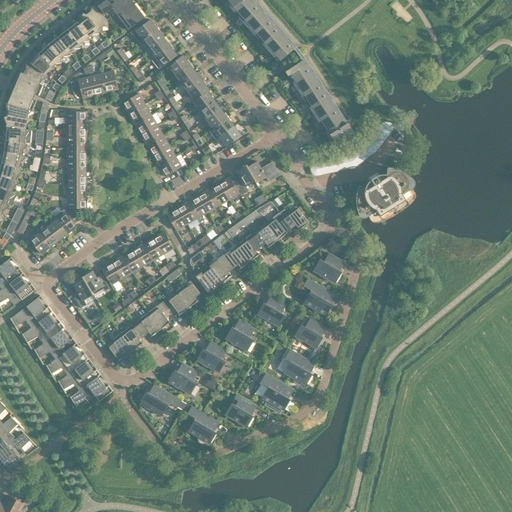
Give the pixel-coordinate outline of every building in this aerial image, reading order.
[(95,7),(97,9),(102,16),(111,9),(118,17),(119,17),(127,28),(126,29),(126,30),(127,29),(128,30),(130,28),(130,27),(132,25),(134,23),(135,22),(135,21),(135,20),(135,19),(136,17),(139,21),(145,17),(135,3),(134,4),(130,0),(106,0),(105,1),(105,0),(95,7)] [(294,49),(250,0),(226,0),(240,15),(238,17),(278,63),(294,49)] [(98,31),(98,30),(102,27),(108,27),(108,23),(102,16),(97,9),(95,7),(92,6),(89,13),(86,15),(98,31)] [(98,34),(98,30),(98,31),(86,15),(82,13),(79,20),(77,22),(77,23),(88,38),(92,35),(98,34)] [(89,41),(88,38),(77,23),(77,22),(76,22),(73,20),(70,28),(67,30),(79,45),(83,42),(89,41)] [(139,43),(142,40),(157,29),(150,20),(132,34),(139,43)] [(79,45),(67,30),(67,29),(63,28),(60,35),(58,37),(69,52),(73,49),(79,48),(79,45)] [(157,29),(142,40),(139,43),(145,51),(147,50),(149,48),(149,49),(163,38),(157,29)] [(70,56),(69,52),(58,37),(57,36),(54,35),(51,43),(48,45),(60,59),(64,57),(70,56)] [(154,59),(155,57),(170,46),(163,38),(149,49),(149,48),(147,50),(154,59)] [(41,51),(39,54),(38,54),(52,67),(53,67),(55,64),(61,63),(60,59),(48,45),(47,44),(44,43),(41,51)] [(159,69),(162,66),(177,55),(170,46),(155,57),(154,59),(152,60),(159,69)] [(104,52),(108,58),(113,53),(109,48),(104,52)] [(52,67),(38,54),(39,54),(38,53),(34,52),(32,61),(30,63),(30,64),(45,75),(46,75),(48,72),(54,70),(53,67),(52,67)] [(101,63),(108,58),(104,52),(97,58),(101,63)] [(183,56),(168,67),(175,76),(189,65),(183,56)] [(345,124),(339,116),(302,60),(285,72),(288,76),(290,74),(291,75),(288,77),(322,128),(324,126),(336,144),(354,133),(347,123),(345,124)] [(46,75),(45,75),(30,64),(30,63),(26,62),(25,71),(23,74),(39,84),(41,81),(41,80),(47,78),(46,75)] [(196,73),(189,65),(175,76),(182,84),(196,73)] [(113,71),(101,74),(106,93),(118,90),(113,71)] [(182,84),(188,93),(203,82),(204,81),(198,72),(196,73),(182,84)] [(39,84),(23,74),(20,73),(19,76),(18,75),(15,81),(17,82),(16,83),(17,86),(15,92),(12,93),(11,95),(10,94),(7,100),(9,100),(7,103),(32,110),(42,86),(39,84)] [(94,96),(106,93),(101,74),(89,77),(94,96)] [(82,99),(94,96),(89,77),(77,80),(82,99)] [(188,93),(194,101),(195,101),(207,92),(208,92),(209,91),(203,82),(188,93)] [(51,102),(55,94),(50,91),(48,94),(48,93),(45,99),(51,102)] [(194,101),(192,102),(199,111),(214,100),(208,92),(207,92),(195,101),(194,101)] [(145,104),(138,94),(122,103),(128,114),(145,104)] [(215,99),(214,100),(199,111),(206,120),(220,109),(222,108),(215,99)] [(8,116),(27,120),(27,119),(27,116),(27,115),(32,111),(32,110),(7,103),(7,104),(6,104),(8,113),(8,116)] [(151,115),(145,104),(128,114),(134,124),(151,115)] [(220,109),(206,120),(212,129),(227,118),(220,109)] [(86,124),(86,112),(67,112),(67,124),(86,124)] [(157,125),(151,115),(134,124),(140,135),(157,125)] [(26,126),(25,126),(29,122),(27,119),(27,120),(8,116),(7,116),(3,117),(7,126),(6,129),(25,130),(26,126)] [(227,118),(212,129),(219,137),(233,126),(227,118)] [(86,136),(86,124),(67,124),(67,136),(86,136)] [(377,128),(386,135),(388,136),(391,132),(386,128),(381,124),(377,128)] [(163,136),(157,125),(140,135),(146,145),(163,136)] [(233,126),(219,137),(226,146),(240,135),(233,126)] [(388,136),(386,135),(377,128),(374,133),(384,141),(388,136)] [(30,130),(25,130),(6,129),(5,129),(2,131),(6,137),(5,140),(5,141),(24,143),(25,143),(29,143),(30,130)] [(381,145),(384,141),(374,133),(370,137),(381,145)] [(67,136),(67,148),(86,148),(86,136),(67,136)] [(169,146),(163,136),(146,145),(152,156),(169,146)] [(377,150),(381,145),(370,137),(367,142),(377,150)] [(25,143),(24,143),(5,141),(5,140),(4,140),(1,142),(4,149),(4,152),(22,156),(22,155),(23,150),(27,145),(25,143)] [(376,151),(377,150),(367,142),(362,145),(370,156),(376,151)] [(362,145),(358,149),(366,159),(370,156),(362,145)] [(175,156),(169,146),(152,156),(158,166),(175,156)] [(207,159),(214,155),(208,146),(201,150),(207,159)] [(86,160),(86,148),(67,148),(67,160),(86,160)] [(361,163),(366,159),(358,149),(353,152),(361,163)] [(22,155),(22,156),(4,152),(3,152),(0,152),(0,154),(2,160),(1,163),(1,164),(20,168),(21,162),(25,158),(22,155)] [(354,168),(361,163),(353,152),(349,155),(351,169),(354,168)] [(175,156),(158,166),(165,177),(176,170),(179,168),(181,167),(185,165),(179,154),(175,156)] [(348,156),(343,157),(346,170),(351,169),(349,155),(348,156)] [(340,171),(346,170),(343,157),(337,158),(340,171)] [(337,158),(332,159),(335,172),(340,171),(337,158)] [(332,159),(326,161),(329,173),(335,172),(332,159)] [(67,160),(67,172),(86,172),(86,160),(67,160)] [(247,167),(255,181),(254,181),(255,183),(265,177),(268,182),(273,179),(266,166),(261,168),(257,161),(247,167)] [(324,175),(329,173),(326,161),(321,162),(324,175)] [(315,163),(317,169),(318,176),(324,175),(321,162),(315,163)] [(0,174),(16,180),(18,174),(22,170),(20,168),(1,164),(1,163),(0,163),(0,174)] [(245,186),(254,181),(255,181),(247,167),(246,165),(235,171),(239,178),(235,181),(243,194),(248,191),(245,186)] [(412,187),(413,187),(413,186),(413,185),(414,185),(414,184),(414,183),(414,182),(413,181),(412,180),(410,178),(407,175),(404,173),(401,172),(397,170),(392,169),(388,168),(386,175),(386,174),(385,175),(389,176),(389,178),(381,184),(376,176),(371,179),(376,188),(374,189),(374,188),(368,192),(365,192),(366,188),(365,188),(359,186),(357,190),(357,194),(356,199),(356,201),(357,204),(357,206),(357,209),(358,212),(359,214),(359,215),(360,215),(360,216),(361,217),(362,217),(363,217),(364,217),(366,217),(366,216),(376,210),(380,216),(388,211),(386,209),(396,203),(398,205),(406,200),(402,194),(411,188),(412,187)] [(86,184),(86,172),(67,172),(67,184),(86,184)] [(16,180),(0,174),(0,187),(12,192),(14,187),(19,182),(16,180)] [(229,178),(218,184),(228,200),(239,194),(229,178)] [(67,184),(67,196),(86,196),(86,184),(67,184)] [(208,190),(218,206),(228,200),(218,184),(208,190)] [(0,200),(7,204),(11,206),(16,195),(14,195),(12,192),(0,187),(0,200)] [(218,206),(208,190),(198,196),(207,212),(218,206)] [(86,209),(86,196),(67,196),(67,209),(86,209)] [(187,202),(197,218),(207,212),(198,196),(187,202)] [(275,199),(271,202),(274,207),(275,209),(280,205),(275,199)] [(7,204),(0,200),(0,214),(1,215),(2,216),(4,217),(6,213),(3,211),(4,210),(9,207),(7,204)] [(197,218),(187,202),(177,208),(187,225),(197,218)] [(20,203),(17,209),(23,212),(26,205),(20,203)] [(290,228),(295,224),(299,230),(308,223),(303,216),(306,213),(301,206),(297,209),(296,206),(287,213),(284,209),(279,213),(286,223),(290,228)] [(177,208),(166,214),(176,231),(187,225),(177,208)] [(17,209),(11,221),(17,224),(23,212),(17,209)] [(63,210),(54,217),(56,220),(67,234),(76,227),(73,224),(78,221),(73,214),(66,211),(63,210)] [(286,223),(279,213),(265,224),(277,240),(286,233),(285,232),(290,228),(286,223)] [(244,226),(249,222),(245,217),(240,221),(244,226)] [(58,241),(67,234),(56,220),(47,227),(58,241)] [(11,221),(5,232),(6,233),(10,236),(13,231),(17,224),(11,221)] [(22,222),(17,232),(22,235),(27,224),(26,224),(22,222)] [(260,246),(265,242),(268,247),(277,240),(265,224),(251,234),(260,246)] [(50,247),(58,241),(47,227),(39,233),(50,247)] [(232,227),(227,231),(231,237),(235,234),(236,231),(235,230),(232,227)] [(212,230),(206,234),(210,239),(216,235),(212,230)] [(41,254),(50,247),(39,233),(38,231),(28,238),(41,254)] [(164,232),(153,238),(163,255),(173,248),(164,232)] [(204,244),(210,239),(206,234),(200,239),(204,244)] [(239,247),(249,261),(258,255),(255,250),(260,246),(251,234),(245,238),(247,241),(239,247)] [(218,238),(213,242),(216,246),(219,251),(223,248),(220,245),(222,244),(220,242),(224,238),(222,235),(218,238)] [(143,244),(152,261),(163,255),(153,238),(143,244)] [(132,250),(142,267),(152,261),(143,244),(132,250)] [(232,267),(237,263),(241,268),(249,261),(239,247),(230,254),(228,251),(223,255),(232,267)] [(122,256),(132,273),(142,267),(132,250),(122,256)] [(328,280),(334,283),(335,282),(336,281),(337,280),(338,279),(338,278),(339,277),(339,276),(339,275),(340,274),(340,272),(338,271),(344,262),(329,254),(325,260),(321,258),(313,271),(323,277),(322,278),(328,281),(328,280)] [(232,267),(223,255),(209,266),(211,269),(211,268),(222,282),(231,276),(227,271),(232,267)] [(122,256),(112,263),(121,279),(132,273),(122,256)] [(0,286),(2,289),(20,276),(23,274),(19,268),(16,270),(8,260),(0,265),(0,286)] [(110,285),(121,279),(112,263),(101,269),(110,285)] [(195,277),(201,284),(208,293),(222,282),(211,268),(211,269),(202,275),(201,273),(195,277)] [(82,277),(83,279),(92,295),(102,289),(103,292),(109,289),(101,275),(96,278),(92,271),(82,277)] [(171,273),(165,278),(169,283),(175,279),(171,273)] [(35,289),(31,284),(28,286),(20,276),(2,289),(0,290),(0,302),(9,298),(14,305),(35,289)] [(77,292),(73,295),(80,308),(86,305),(83,300),(92,295),(83,279),(73,285),(77,292)] [(310,293),(304,303),(314,309),(313,311),(318,314),(319,312),(325,316),(326,314),(327,313),(328,313),(328,312),(329,311),(329,310),(330,309),(330,307),(330,306),(331,305),(329,304),(334,295),(307,279),(302,289),(310,293)] [(190,281),(176,292),(188,308),(197,301),(193,297),(199,293),(190,281)] [(179,315),(188,308),(176,292),(167,298),(172,306),(167,309),(171,314),(176,310),(179,315)] [(258,312),(258,313),(257,314),(278,327),(286,313),(282,311),(285,305),(270,296),(265,305),(263,304),(262,305),(261,306),(260,307),(260,308),(259,309),(259,310),(258,311),(258,312)] [(26,320),(31,327),(49,314),(50,314),(52,312),(48,306),(45,308),(37,298),(10,319),(14,327),(26,320)] [(111,307),(115,312),(121,308),(117,303),(111,307)] [(166,318),(171,314),(167,309),(162,313),(157,306),(148,313),(160,329),(169,322),(166,318)] [(151,336),(160,329),(148,313),(134,323),(143,335),(148,331),(151,336)] [(31,327),(22,335),(26,343),(38,336),(43,343),(61,330),(62,330),(65,328),(60,322),(57,324),(50,314),(49,314),(31,327)] [(302,323),(294,336),(305,342),(304,343),(309,347),(310,345),(315,348),(316,347),(317,346),(318,345),(319,344),(320,343),(320,342),(320,341),(321,340),(321,339),(322,338),(320,336),(325,328),(310,319),(306,325),(302,323)] [(233,329),(231,328),(230,330),(229,330),(229,331),(228,332),(227,333),(227,334),(226,335),(226,336),(226,337),(225,339),(231,342),(230,343),(235,346),(236,345),(246,351),(254,338),(250,335),(254,329),(239,320),(233,329)] [(134,323),(120,334),(133,350),(142,343),(138,339),(143,335),(134,323)] [(95,332),(93,333),(96,337),(98,339),(103,335),(99,329),(95,332)] [(55,359),(73,345),(74,346),(77,344),(72,338),(69,340),(62,330),(61,330),(43,343),(34,350),(38,358),(50,352),(55,359)] [(124,357),(133,350),(120,334),(106,345),(115,356),(120,352),(124,357)] [(202,365),(203,366),(207,368),(208,367),(218,373),(226,359),(222,357),(225,351),(210,342),(205,351),(203,349),(202,351),(201,352),(200,353),(199,354),(199,355),(198,356),(198,357),(198,358),(198,359),(197,360),(202,364),(202,365)] [(62,367),(67,375),(85,361),(86,361),(89,359),(84,354),(81,356),(74,346),(73,345),(55,359),(46,366),(50,374),(62,367)] [(299,382),(305,385),(306,384),(307,383),(308,382),(308,381),(309,380),(309,379),(310,378),(310,377),(310,376),(311,374),(309,373),(314,364),(287,349),(284,354),(282,358),(290,363),(284,373),(294,379),(293,380),(298,383),(299,382)] [(74,383),(79,390),(98,377),(100,375),(96,369),(93,371),(86,361),(85,361),(67,375),(58,382),(62,390),(74,383)] [(178,390),(179,388),(190,394),(197,381),(193,379),(197,372),(182,363),(177,372),(175,371),(174,373),(173,374),(172,374),(171,375),(170,376),(170,377),(169,378),(169,379),(169,381),(168,382),(174,385),(173,387),(178,390)] [(288,402),(288,401),(289,400),(287,398),(292,390),(265,374),(260,383),(268,388),(262,398),(267,401),(265,405),(279,413),(281,409),(283,410),(284,409),(285,408),(286,407),(287,406),(287,405),(288,404),(288,402)] [(113,391),(108,385),(105,387),(98,377),(79,390),(70,398),(74,406),(86,399),(92,407),(113,391)] [(153,385),(152,388),(148,394),(146,393),(145,394),(144,395),(143,396),(143,397),(142,398),(141,399),(141,400),(141,401),(141,402),(140,404),(145,407),(145,408),(150,411),(151,410),(161,416),(169,403),(165,400),(168,394),(153,385)] [(251,419),(251,418),(252,416),(250,415),(255,406),(236,395),(225,415),(235,421),(234,422),(239,425),(240,424),(246,427),(247,425),(248,425),(249,424),(249,423),(250,422),(250,421),(251,420),(251,419)] [(180,401),(177,407),(182,411),(186,404),(180,401)] [(194,421),(188,431),(198,437),(197,439),(197,441),(199,443),(200,444),(202,444),(204,443),(205,442),(209,444),(210,442),(211,441),(212,441),(212,440),(213,439),(213,438),(214,437),(214,436),(214,435),(215,433),(213,432),(218,423),(191,407),(186,417),(194,421)] [(2,424),(0,425),(0,451),(14,440),(8,433),(18,424),(11,417),(2,424)] [(23,433),(14,440),(0,451),(0,459),(4,464),(1,467),(5,472),(26,456),(20,449),(30,440),(23,433)] [(0,503),(0,511),(18,511),(23,504),(11,497),(8,504),(5,505),(4,506),(0,503)]
